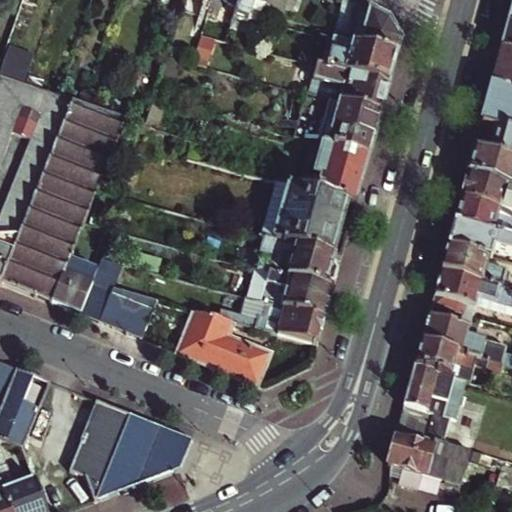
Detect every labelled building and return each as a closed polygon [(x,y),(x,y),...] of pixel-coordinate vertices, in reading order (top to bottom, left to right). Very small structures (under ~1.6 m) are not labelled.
[(161,0),(160,6),(168,9),(171,0),(161,0)] [(212,8),(214,1),(214,0),(188,0),(188,1),(212,8)] [(267,0),(241,0),(231,29),(237,30),(241,20),(249,22),(255,3),(265,6),(267,0)] [(267,0),(265,6),(260,21),(280,27),(288,0),(267,0)] [(336,42),(352,47),(364,11),(348,3),(336,42)] [(352,47),(397,59),(400,45),(388,24),(364,11),(352,47)] [(511,27),(510,27),(503,52),(511,54),(511,27)] [(388,89),(397,59),(352,47),(336,42),(334,42),(326,72),(388,89)] [(511,54),(503,52),(498,71),(500,74),(503,78),(500,89),(511,92),(511,54)] [(35,66),(4,56),(0,67),(0,80),(27,89),(30,78),(35,66)] [(317,69),(308,98),(381,118),(388,89),(326,72),(317,69)] [(493,87),(500,89),(503,78),(500,74),(498,80),(495,79),(493,87)] [(27,89),(41,94),(45,82),(30,78),(27,89)] [(71,261),(86,224),(128,123),(41,94),(27,89),(0,80),(0,120),(12,133),(33,141),(59,141),(53,155),(48,169),(42,183),(37,197),(31,211),(25,225),(19,239),(1,284),(52,305),(65,274),(71,261)] [(511,132),(511,92),(500,89),(493,87),(483,124),(498,129),(511,132)] [(308,98),(306,98),(295,141),(322,148),(368,161),(381,118),(308,98)] [(12,133),(0,120),(0,140),(3,144),(12,133)] [(489,157),(511,163),(511,132),(498,129),(495,140),(488,141),(486,145),(486,150),(490,154),(489,157)] [(33,155),(53,155),(59,141),(33,141),(33,155)] [(368,161),(322,148),(316,172),(305,169),(299,191),(356,207),(368,161)] [(475,153),(469,177),(511,188),(511,163),(489,157),(475,153)] [(27,155),(27,169),(48,169),(53,155),(33,155),(27,155)] [(21,169),(21,183),(42,183),(48,169),(27,169),(21,169)] [(511,188),(469,177),(462,202),(511,215),(511,188)] [(16,183),(16,197),(37,197),(42,183),(21,183),(16,183)] [(341,261),(356,207),(299,191),(290,189),(276,244),(283,245),(341,261)] [(10,197),(10,211),(31,211),(37,197),(16,197),(10,197)] [(511,215),(462,202),(455,225),(511,240),(511,215)] [(31,211),(10,211),(5,211),(5,225),(25,225),(31,211)] [(0,238),(19,239),(25,225),(5,225),(0,224),(0,238)] [(511,240),(455,225),(448,250),(489,261),(490,262),(493,252),(511,256),(511,240)] [(0,283),(1,284),(19,239),(0,238),(0,283)] [(332,293),(341,261),(283,245),(278,263),(292,267),(288,281),(332,293)] [(442,275),(511,293),(511,276),(510,276),(486,269),(489,261),(448,250),(442,275)] [(98,271),(71,261),(65,274),(79,280),(66,310),(81,316),(98,271)] [(98,271),(81,316),(100,324),(122,267),(102,261),(98,271)] [(486,269),(510,276),(511,267),(490,262),(489,261),(486,269)] [(268,275),(261,273),(253,302),(260,304),(268,275)] [(52,305),(66,310),(79,280),(65,274),(52,305)] [(324,323),(332,293),(288,281),(268,275),(260,304),(267,306),(324,323)] [(511,293),(442,275),(433,309),(473,320),(478,302),(511,311),(511,293)] [(324,323),(267,306),(263,319),(259,318),(258,322),(222,311),(219,321),(233,324),(317,348),(324,323)] [(467,339),(473,320),(433,309),(422,347),(503,369),(511,370),(511,358),(504,356),(505,350),(467,339)] [(227,339),(233,324),(219,321),(196,314),(179,355),(257,386),(269,356),(227,339)] [(500,379),(503,369),(422,347),(415,371),(467,385),(470,386),(474,372),(500,379)] [(16,373),(0,366),(0,401),(4,403),(16,373)] [(415,371),(398,433),(444,446),(451,422),(456,423),(467,385),(415,371)] [(50,386),(16,373),(4,403),(0,412),(0,442),(3,443),(23,452),(50,386)] [(193,444),(98,406),(77,453),(85,475),(97,504),(176,475),(193,444)] [(471,453),(444,446),(398,433),(388,468),(461,488),(471,453)] [(0,488),(3,497),(9,511),(46,511),(35,482),(15,489),(0,451),(0,450),(3,443),(0,442),(0,488)] [(85,475),(77,453),(68,474),(83,481),(92,506),(97,504),(85,475)] [(0,488),(0,511),(9,511),(3,497),(0,488)]
